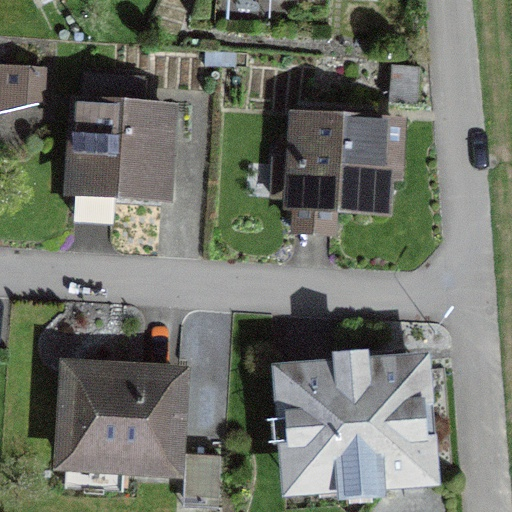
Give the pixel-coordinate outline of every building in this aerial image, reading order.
[(206,0),(206,11),(251,13),(251,0),(206,0)] [(40,68),(0,67),(0,68),(0,111),(39,101),(40,68)] [(175,110),(78,106),(73,200),(170,205),(175,110)] [(433,188),(434,130),(271,128),(270,218),(420,221),(420,188),(433,188)] [(411,370),(265,380),(274,508),(420,498),(411,370)] [(182,374),(67,372),(66,473),(180,474),(182,374)]
